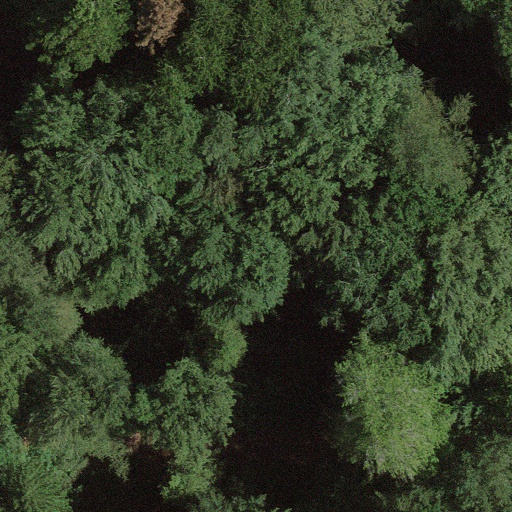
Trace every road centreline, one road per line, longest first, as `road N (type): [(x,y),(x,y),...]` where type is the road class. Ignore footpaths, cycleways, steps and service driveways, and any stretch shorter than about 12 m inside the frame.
road 1 (track): [(0,16),(462,453)]
road 2 (track): [(511,445),(384,457),(0,447)]
